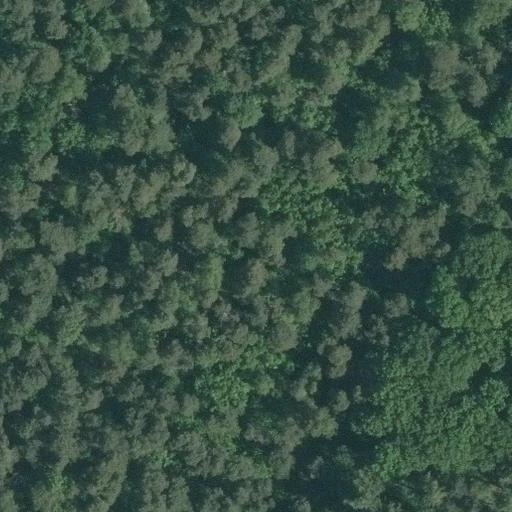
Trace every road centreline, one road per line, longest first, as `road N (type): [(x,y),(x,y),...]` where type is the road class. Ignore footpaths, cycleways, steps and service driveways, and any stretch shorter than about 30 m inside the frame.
road 1 (track): [(327,511),(424,307),(443,245),(423,191),(347,133),(363,81),(411,0)]
road 2 (track): [(351,452),(511,439)]
